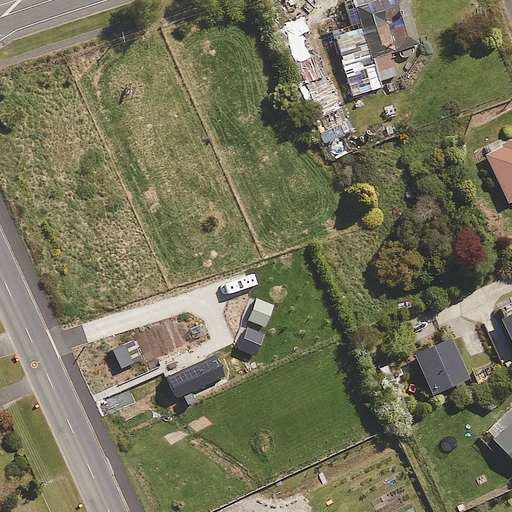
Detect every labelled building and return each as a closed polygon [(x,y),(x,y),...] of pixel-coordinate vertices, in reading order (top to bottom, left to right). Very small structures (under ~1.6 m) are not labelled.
[(331,34),(349,95),(379,86),(377,80),(395,74),(388,51),(416,43),(402,0),(365,0),(351,4),(358,26),(331,34)] [(323,76),(302,86),(316,118),(338,108),(323,76)] [(511,196),(511,137),(481,152),(503,200),(511,196)] [(511,300),(497,307),(500,314),(496,316),(511,349),(511,300)] [(463,377),(446,338),(410,353),(427,392),(463,377)] [(511,400),(475,435),(489,451),(495,445),(511,462),(511,400)]
